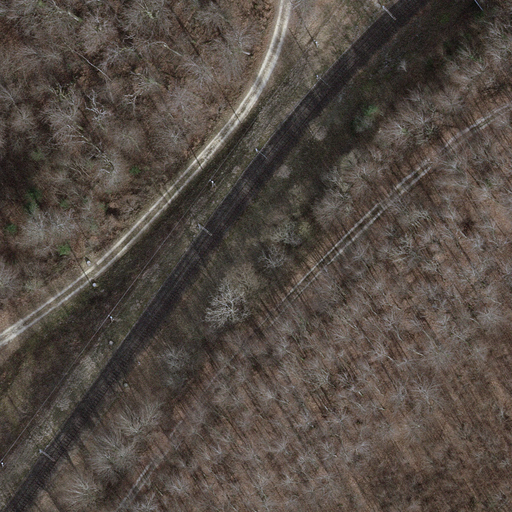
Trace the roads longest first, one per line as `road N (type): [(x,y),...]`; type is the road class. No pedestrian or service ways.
road 1 (track): [(511,95),(491,104),(381,200),(247,342),(109,511)]
road 2 (track): [(0,340),(126,230),(256,82),(278,0)]
